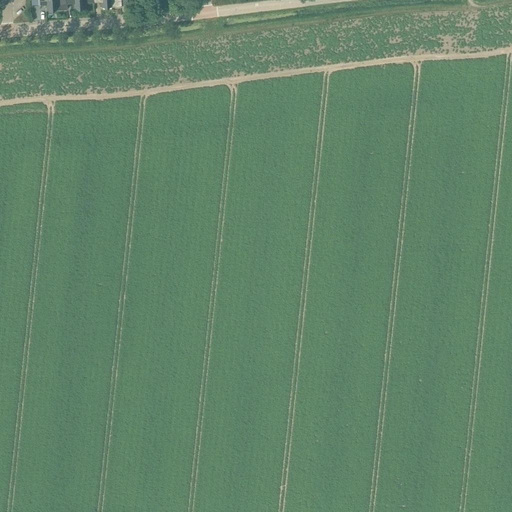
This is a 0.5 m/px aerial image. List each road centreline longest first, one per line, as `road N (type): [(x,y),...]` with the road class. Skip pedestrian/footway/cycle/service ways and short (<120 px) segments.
road 1 (unclassified): [(7,34),(206,15)]
road 2 (unclassified): [(206,15),(331,0)]
